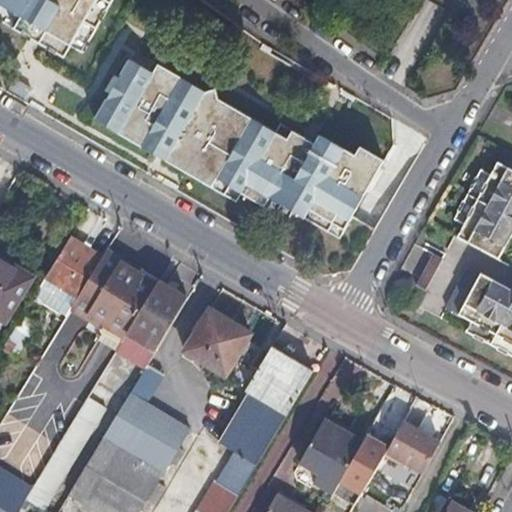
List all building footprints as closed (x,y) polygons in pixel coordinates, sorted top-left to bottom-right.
[(0,0),(0,18),(61,54),(68,43),(77,48),(105,0),(0,0)] [(280,68),(189,0),(148,0),(147,2),(220,58),(227,49),(270,81),(280,68)] [(346,233),(369,246),(376,234),(354,221),(386,164),(363,151),(358,159),(323,139),(319,146),(296,133),(291,142),(208,95),(153,64),(148,73),(125,61),(91,120),(166,164),(221,195),(232,201),(238,191),(280,215),(292,221),(295,215),(341,241),(346,233)] [(500,263),(511,242),(511,167),(504,163),(495,179),(484,173),(456,221),(466,227),(459,240),(500,263)] [(102,258),(70,239),(46,277),(78,297),(102,258)] [(426,287),(440,257),(415,246),(401,275),(426,287)] [(107,251),(102,258),(78,297),(70,311),(122,343),(157,284),(158,283),(107,251)] [(0,260),(0,319),(5,322),(30,280),(0,260)] [(511,294),(462,268),(442,307),(466,321),(461,332),(509,358),(511,353),(511,294)] [(157,284),(122,343),(117,351),(144,368),(148,363),(185,302),(157,284)] [(251,333),(210,308),(184,350),(225,375),(251,333)] [(220,484),(238,495),(313,372),(272,346),(248,387),(268,400),(261,412),(245,402),(220,444),(237,454),(220,484)] [(148,363),(144,368),(103,438),(110,443),(117,448),(85,503),(99,511),(140,511),(190,428),(148,402),(164,373),(148,363)] [(27,499),(46,509),(103,407),(84,397),(27,499)] [(334,492),(362,442),(324,421),(301,463),(319,474),(315,482),(333,493),(334,492)] [(362,442),(334,492),(356,505),(386,453),(397,434),(374,421),(362,442)] [(397,434),(386,453),(404,463),(405,461),(424,472),(439,443),(403,423),(397,434)] [(103,438),(58,511),(69,511),(110,443),(103,438)] [(0,473),(0,507),(7,511),(18,511),(26,501),(31,492),(0,473)] [(228,511),(238,495),(220,484),(202,511),(228,511)] [(435,491),(422,511),(436,511),(445,496),(435,491)] [(266,511),(302,511),(275,496),(266,511)] [(390,511),(364,497),(355,511),(390,511)] [(443,511),(469,511),(450,501),(443,511)]
